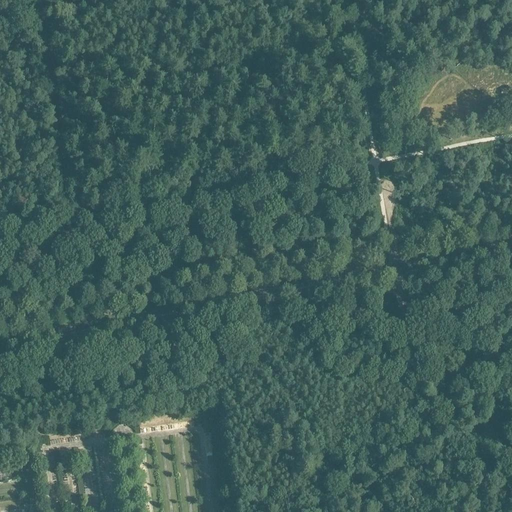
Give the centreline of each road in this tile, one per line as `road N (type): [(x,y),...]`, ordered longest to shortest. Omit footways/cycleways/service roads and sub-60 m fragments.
road 1 (secondary): [(0,348),(511,247)]
road 2 (track): [(419,313),(511,438)]
